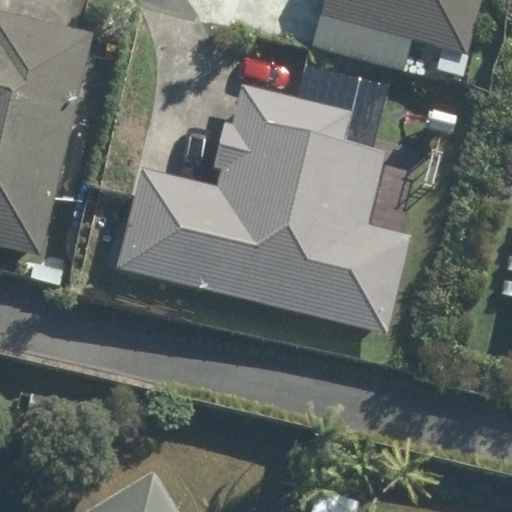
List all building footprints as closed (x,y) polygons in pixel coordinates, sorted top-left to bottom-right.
[(325,0),(311,55),(401,80),(410,46),(466,62),(482,0),(325,0)] [(0,255),(38,265),(90,42),(0,20),(0,255)] [(341,153),(349,119),(240,92),(230,134),(223,132),(213,173),(220,175),(216,197),(135,176),(111,278),(385,343),(410,245),(363,234),(380,163),(341,153)] [(42,266),(39,289),(61,292),(65,270),(42,266)] [(158,511),(135,474),(72,511),(158,511)]
